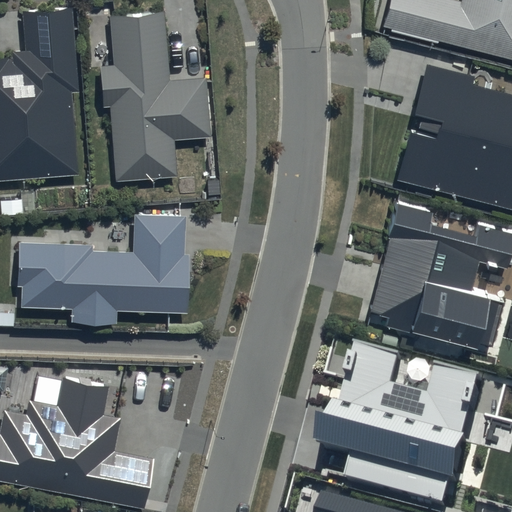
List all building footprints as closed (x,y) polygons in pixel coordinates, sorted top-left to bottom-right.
[(511,0),(386,0),(382,18),(511,52),(511,0)] [(77,92),(70,7),(23,12),(26,52),(11,53),(11,59),(6,59),(6,57),(0,57),(0,182),(78,176),(72,93),(77,92)] [(168,80),(163,10),(110,16),(113,65),(99,66),(102,107),(110,107),(115,181),(176,177),(174,140),(210,138),(206,78),(168,80)] [(393,171),(511,201),(511,87),(469,77),(472,69),(424,57),(411,106),(437,113),(433,131),(405,123),(393,171)] [(428,208),(395,200),(369,306),(387,310),(385,319),(492,344),(505,294),(488,290),(489,284),(472,280),(478,256),(505,262),(511,234),(511,228),(476,220),(474,229),(426,217),(428,208)] [(91,237),(17,235),(15,280),(22,280),(21,301),(69,302),(69,314),(115,315),(116,303),(185,305),(187,247),(181,247),(183,210),(133,208),(132,245),(91,244),(91,237)] [(404,354),(355,341),(332,424),(325,422),(319,443),(356,452),(349,478),(444,503),(450,480),(456,481),(485,374),(434,360),(426,389),(396,381),(404,354)] [(25,407),(2,403),(0,412),(0,474),(143,502),(152,451),(114,444),(120,412),(101,408),(106,380),(61,371),(56,399),(27,394),(25,407)] [(390,511),(324,494),(319,511),(390,511)]
